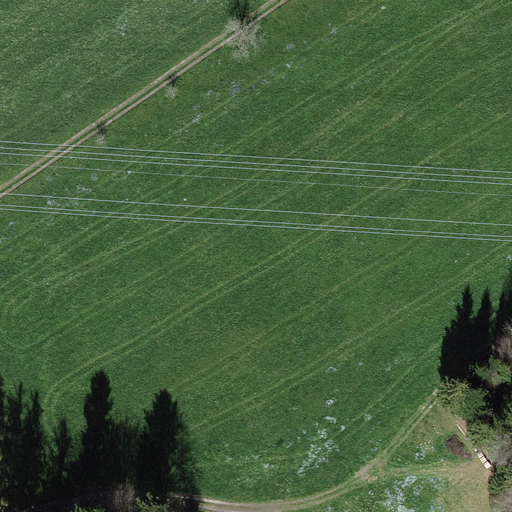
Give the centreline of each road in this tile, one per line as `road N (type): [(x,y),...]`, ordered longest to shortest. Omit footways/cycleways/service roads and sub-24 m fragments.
road 1 (track): [(22,511),(111,495),(240,504),(308,499),(362,472),(465,369),(511,339)]
road 2 (track): [(281,0),(0,192)]
